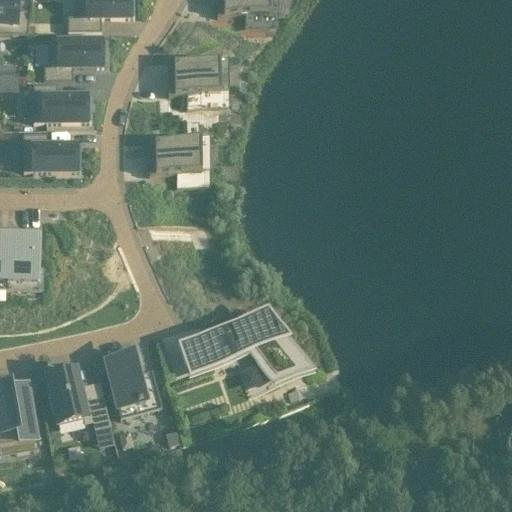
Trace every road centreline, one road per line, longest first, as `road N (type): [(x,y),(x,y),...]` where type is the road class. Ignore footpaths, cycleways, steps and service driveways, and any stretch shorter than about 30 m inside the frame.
road 1 (residential): [(170,0),(115,118),(107,155),(111,200)]
road 2 (residential): [(0,360),(123,337),(150,299)]
